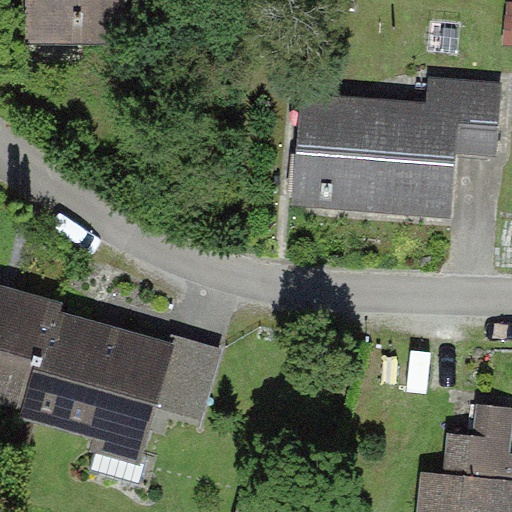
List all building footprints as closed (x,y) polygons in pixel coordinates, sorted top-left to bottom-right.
[(128,0),(29,0),(30,46),(129,45),(128,0)] [(427,103),(304,92),(293,206),(455,221),(462,148),(499,152),(506,81),(430,74),(427,103)] [(65,304),(0,288),(0,418),(35,427),(62,318),(65,304)] [(177,346),(62,318),(35,427),(101,443),(98,452),(148,465),(155,438),(177,346)] [(178,340),(177,346),(155,438),(202,449),(225,352),(178,340)] [(446,479),(425,477),(421,511),(511,511),(511,406),(477,403),(474,437),(451,435),(446,479)]
